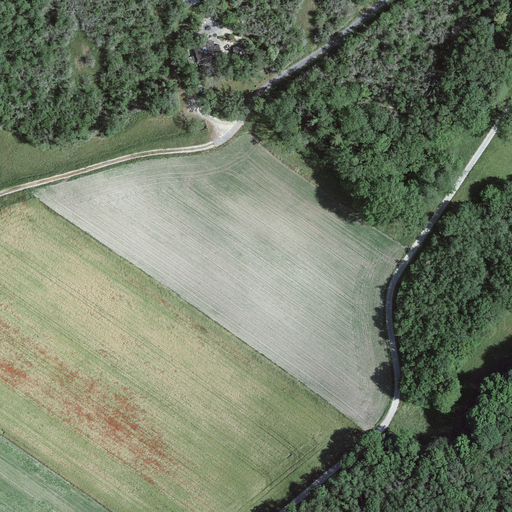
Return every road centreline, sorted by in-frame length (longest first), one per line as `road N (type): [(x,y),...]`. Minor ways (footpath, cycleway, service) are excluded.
road 1 (track): [(511,108),(391,288),(397,391),(386,423),(282,511)]
road 2 (track): [(386,0),(253,100),(221,142),(132,156),(0,196)]
